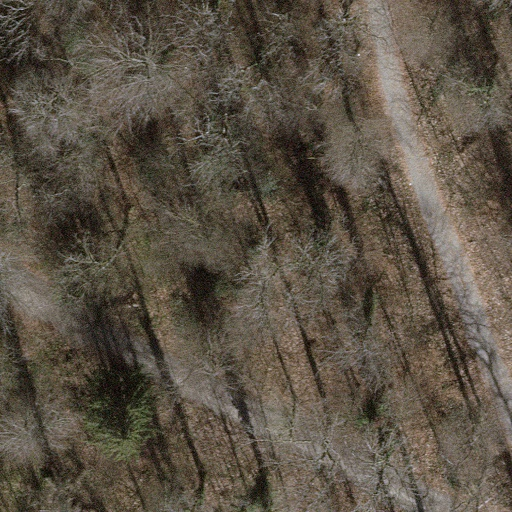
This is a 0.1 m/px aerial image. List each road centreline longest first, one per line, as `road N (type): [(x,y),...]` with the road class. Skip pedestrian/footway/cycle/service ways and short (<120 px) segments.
road 1 (track): [(0,271),(261,420),(446,511)]
road 2 (track): [(380,0),(390,97),(419,194),(511,412)]
